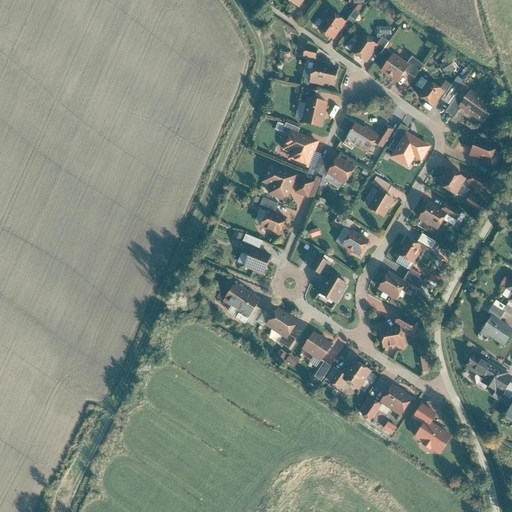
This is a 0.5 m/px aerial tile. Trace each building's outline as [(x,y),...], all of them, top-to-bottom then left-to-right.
[(281,0),(296,9),(302,0),(311,0),(315,2),(316,0),(281,0)] [(344,24),(327,12),(314,31),(332,42),(344,24)] [(358,16),(353,12),(346,24),(351,27),(358,16)] [(390,28),(379,28),(379,36),(391,36),(390,28)] [(375,47),(361,37),(349,54),(365,65),(373,54),(378,57),(387,43),(381,38),(375,47)] [(318,51),(304,48),(302,58),(317,61),(318,51)] [(391,55),(378,73),(394,84),(403,72),(412,78),(421,66),(410,58),(405,65),(391,55)] [(447,60),(438,67),(443,75),(453,68),(447,60)] [(335,89),(338,72),(323,68),(324,65),(311,63),(307,83),(335,89)] [(425,80),(414,96),(431,108),(443,92),(425,80)] [(484,127),(495,111),(469,93),(458,108),(484,127)] [(322,130),(327,105),(308,101),(303,126),(322,130)] [(380,107),(366,116),(372,125),(386,116),(380,107)] [(355,126),(346,141),(367,154),(373,144),(382,149),(393,131),(384,126),(378,136),(364,127),(362,130),(355,126)] [(429,147),(404,132),(388,158),(406,169),(412,159),(419,163),(429,147)] [(309,171),(318,145),(288,134),(282,151),(290,153),(287,163),(309,171)] [(466,157),(487,166),(496,145),(475,136),(466,157)] [(354,169),(336,159),(326,176),(344,186),(354,169)] [(287,202),(295,177),(268,167),(262,185),(272,188),(269,196),(287,202)] [(486,184),(469,174),(465,181),(448,171),(439,189),(455,198),(464,182),(482,192),(486,184)] [(293,195),(308,200),(314,183),(299,178),(293,195)] [(390,188),(375,179),(371,185),(386,194),(390,188)] [(381,220),(392,201),(377,192),(366,211),(381,220)] [(280,237),(286,221),(272,216),(276,206),(251,197),(248,207),(263,212),(257,228),(280,237)] [(479,203),(469,197),(464,205),(475,211),(479,203)] [(416,221),(436,233),(445,218),(455,224),(461,214),(444,204),(439,211),(426,203),(416,221)] [(351,225),(337,217),(334,223),(347,231),(351,225)] [(319,228),(309,232),(311,239),(321,236),(319,228)] [(359,259),(369,244),(350,232),(340,248),(359,259)] [(239,244),(242,237),(234,234),(232,241),(239,244)] [(397,258),(411,266),(422,248),(429,253),(434,245),(420,237),(415,245),(407,240),(397,258)] [(260,251),(262,244),(245,238),(243,245),(260,251)] [(511,251),(503,246),(498,254),(506,260),(511,251)] [(265,276),(271,259),(246,250),(240,267),(265,276)] [(320,277),(328,265),(310,254),(302,266),(320,277)] [(375,289),(398,302),(407,286),(417,292),(423,282),(407,273),(402,283),(385,273),(375,289)] [(345,286),(329,276),(317,295),(334,305),(345,286)] [(511,304),(511,279),(510,283),(504,280),(500,286),(511,294),(507,302),(511,304)] [(469,282),(464,289),(470,293),(475,286),(469,282)] [(221,303),(247,319),(258,301),(232,285),(221,303)] [(502,313),(511,319),(511,311),(506,307),(502,313)] [(511,331),(511,330),(500,323),(505,316),(492,308),(488,316),(492,318),(482,333),(502,346),(511,331)] [(297,322),(275,309),(264,327),(280,338),(277,343),(288,351),(295,340),(288,336),(297,322)] [(263,322),(265,319),(268,320),(270,317),(265,313),(260,320),(263,322)] [(402,345),(400,329),(410,334),(415,325),(397,315),(392,324),(399,328),(377,330),(379,348),(402,345)] [(455,333),(463,331),(461,323),(453,325),(455,333)] [(323,363),(333,347),(312,334),(302,350),(323,363)] [(284,356),(277,352),(273,359),(280,363),(284,356)] [(511,379),(474,354),(464,369),(483,381),(481,385),(499,397),(511,379)] [(298,361),(289,355),(285,362),(294,368),(298,361)] [(428,357),(418,358),(421,375),(430,373),(428,357)] [(313,378),(319,382),(329,367),(323,363),(313,378)] [(357,391),(369,373),(351,363),(343,375),(338,372),(329,386),(337,391),(343,382),(357,391)] [(411,398),(391,386),(379,404),(399,417),(411,398)] [(511,399),(502,415),(511,421),(511,399)] [(360,417),(368,422),(378,405),(370,400),(360,417)] [(412,440),(438,457),(450,438),(429,425),(435,415),(419,405),(411,418),(422,425),(412,440)] [(396,429),(386,423),(382,430),(392,436),(396,429)]
